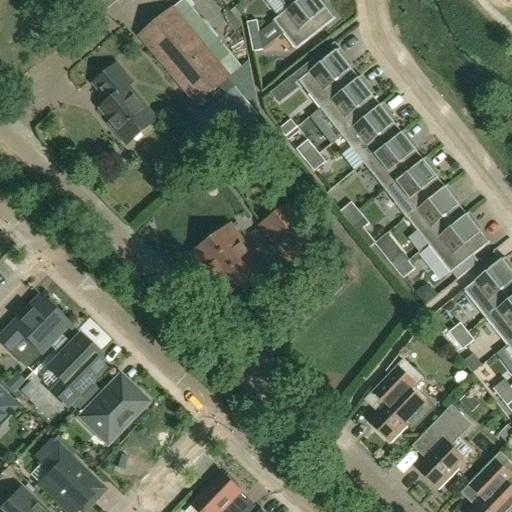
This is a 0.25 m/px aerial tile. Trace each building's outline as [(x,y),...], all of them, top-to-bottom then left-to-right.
[(303,0),(280,0),(288,10),(288,11),(299,2),(299,3),(303,0)] [(334,18),(327,10),(327,9),(320,1),(307,12),(299,3),(299,2),(288,11),(288,10),(274,21),(297,50),(336,19),(335,18),(334,18)] [(230,77),(174,9),(142,36),(199,103),(230,77)] [(248,23),(251,37),(260,36),(258,21),(248,23)] [(263,49),(260,36),(251,37),(253,51),(263,49)] [(321,109),(362,77),(340,49),(299,81),(321,109)] [(127,145),(156,121),(124,82),(128,79),(116,64),(94,83),(105,98),(109,95),(112,99),(100,109),(113,123),(114,122),(120,128),(116,131),(127,145)] [(342,137),(384,104),(362,77),(321,109),(342,137)] [(259,116),(235,88),(199,119),(222,147),(259,116)] [(364,164),(405,131),(384,104),(342,137),(364,164)] [(324,114),(312,121),(331,151),(342,144),(324,114)] [(298,128),(292,120),(280,129),(286,137),(298,128)] [(386,191),(427,159),(405,131),(364,164),(386,191)] [(302,156),(309,164),(320,155),(313,147),(302,156)] [(320,155),(309,164),(315,171),(326,162),(320,155)] [(407,219),(448,186),(427,159),(386,191),(407,219)] [(468,216),(470,214),(448,186),(407,219),(429,246),(454,226),(454,227),(468,216)] [(294,276),(332,248),(296,200),(259,228),(294,276)] [(340,212),(348,222),(359,212),(352,203),(340,212)] [(369,224),(359,212),(348,222),(357,233),(369,224)] [(454,226),(429,246),(451,274),(452,273),(457,280),(479,263),(477,262),(473,257),(490,243),(489,242),(488,242),(482,234),(482,233),(475,225),(468,216),(454,227),(454,226)] [(228,296),(264,269),(232,225),(195,252),(206,266),(208,265),(212,271),(211,272),(228,296)] [(391,263),(397,272),(409,262),(402,254),(391,263)] [(486,318),(511,298),(511,266),(505,258),(464,291),(486,318)] [(415,269),(409,262),(397,272),(403,279),(415,269)] [(42,351),(68,325),(56,313),(56,308),(55,304),(52,301),(48,300),(47,300),(44,301),(39,297),(0,337),(0,342),(9,351),(19,341),(32,341),(42,351)] [(508,346),(511,342),(511,298),(486,318),(508,346)] [(457,342),(468,333),(460,323),(449,333),(457,342)] [(474,341),(468,333),(457,342),(463,350),(474,341)] [(100,355),(80,336),(48,369),(49,370),(44,375),(43,380),(44,384),(52,392),(67,407),(90,382),(84,376),(84,372),(100,355)] [(413,429),(433,408),(414,390),(425,379),(404,359),(373,392),(381,400),(375,407),(381,412),(373,420),(380,427),(377,430),(390,443),(391,444),(408,425),(413,429)] [(23,381),(16,374),(6,385),(13,391),(23,381)] [(120,375),(78,418),(107,446),(149,403),(120,375)] [(494,388),(500,396),(511,388),(505,380),(494,388)] [(511,402),(511,389),(511,388),(500,396),(507,406),(511,402)] [(0,391),(0,423),(16,407),(0,391)] [(479,403),(469,394),(461,402),(471,411),(479,403)] [(455,468),(464,460),(472,451),(460,439),(473,426),(452,406),(421,438),(429,446),(423,453),(429,459),(421,467),(428,474),(425,476),(438,489),(439,490),(458,471),(455,468)] [(57,437),(53,442),(57,446),(70,458),(75,453),(57,437)] [(82,511),(103,490),(70,458),(57,446),(41,464),(50,473),(39,484),(67,511),(75,511),(79,509),(82,511)] [(511,511),(511,483),(511,481),(511,463),(501,453),(469,485),(478,493),(471,500),(477,505),(470,511),(511,511)] [(236,511),(247,501),(241,494),(242,493),(237,488),(239,486),(229,476),(227,478),(222,473),(191,505),(198,511),(236,511)] [(44,511),(20,489),(1,509),(4,511),(44,511)]
